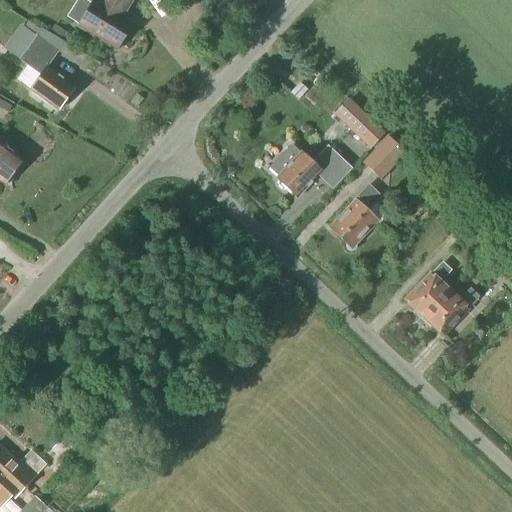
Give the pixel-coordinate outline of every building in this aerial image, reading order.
[(120,19),(131,0),(103,0),(99,6),(93,2),(77,28),(92,37),(89,41),(104,50),(106,45),(115,51),(131,26),(120,19)] [(35,37),(22,28),(6,51),(18,62),(29,70),(20,81),(32,90),(31,91),(58,111),(61,108),(64,108),(68,103),(67,100),(73,92),(45,71),(65,44),(41,29),(35,37)] [(310,84),(298,91),(303,101),(316,93),(310,84)] [(348,99),(332,116),(339,122),(369,150),(385,134),(355,106),(348,99)] [(0,108),(7,113),(11,107),(0,100),(0,108)] [(405,153),(387,136),(361,163),(379,180),(405,153)] [(0,182),(5,186),(22,161),(2,147),(5,145),(0,141),(0,182)] [(300,155),(294,149),(285,158),(282,155),(269,169),(278,178),(276,180),(278,182),(278,185),(283,190),(286,189),(295,198),(317,176),(320,180),(339,161),(327,150),(312,166),(300,155)] [(364,212),(377,199),(366,190),(355,203),(355,202),(328,231),(345,246),(344,247),(345,249),(346,251),(348,252),(350,253),(353,252),(355,251),(356,249),(356,248),(356,246),(356,245),(376,223),(364,212)] [(461,239),(476,224),(469,216),(453,231),(461,239)] [(511,261),(502,272),(511,281),(511,261)] [(438,285),(450,272),(442,263),(429,277),(407,300),(416,309),(412,312),(421,321),(446,293),(438,285)] [(446,293),(421,321),(431,330),(434,326),(443,335),(466,312),(465,312),(478,298),(470,290),(456,303),(446,293)] [(60,315),(64,310),(59,306),(55,311),(60,315)] [(74,435),(66,447),(79,455),(86,443),(74,435)] [(46,466),(31,451),(21,462),(18,465),(0,448),(0,508),(9,498),(12,501),(36,475),(37,476),(46,466)] [(0,508),(0,511),(49,511),(33,498),(22,510),(12,501),(9,498),(0,508)]
